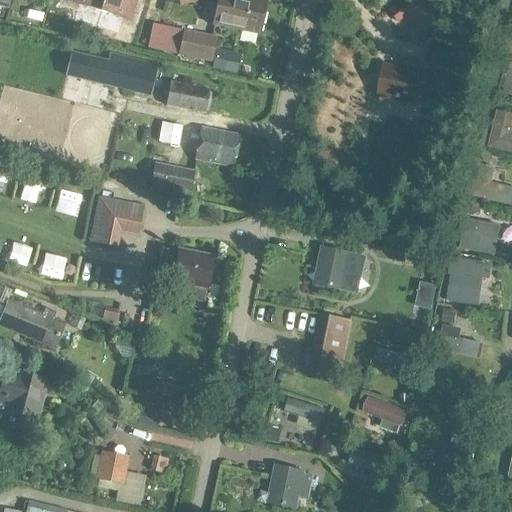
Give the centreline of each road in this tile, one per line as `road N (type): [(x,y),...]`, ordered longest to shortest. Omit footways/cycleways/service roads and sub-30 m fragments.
road 1 (unclassified): [(195,511),(306,0)]
road 2 (track): [(114,103),(276,134)]
